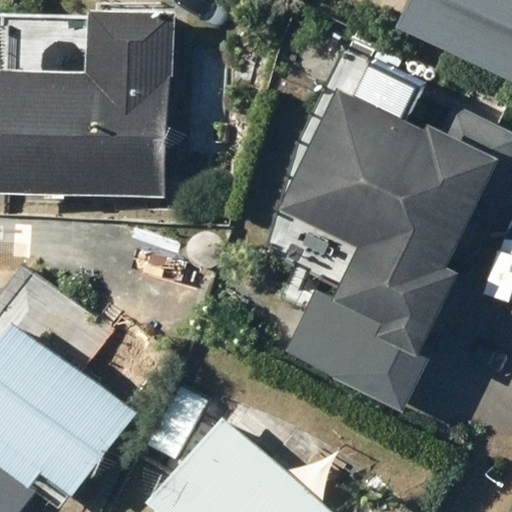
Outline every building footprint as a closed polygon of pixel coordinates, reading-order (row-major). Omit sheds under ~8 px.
[(0,60),(0,181),(164,188),(171,4),(88,0),(85,63),(0,60)] [(511,0),(400,0),(394,13),(511,71),(511,0)] [(279,194),(358,230),(332,287),(338,290),(329,308),(430,355),(474,258),(468,255),(492,204),(484,200),(511,140),(511,126),(452,99),(442,119),(429,113),(426,118),(334,76),(279,194)] [(0,453),(28,476),(40,461),(72,486),(134,406),(12,311),(0,327),(0,453)] [(147,492),(169,511),(333,511),(219,411),(147,492)]
